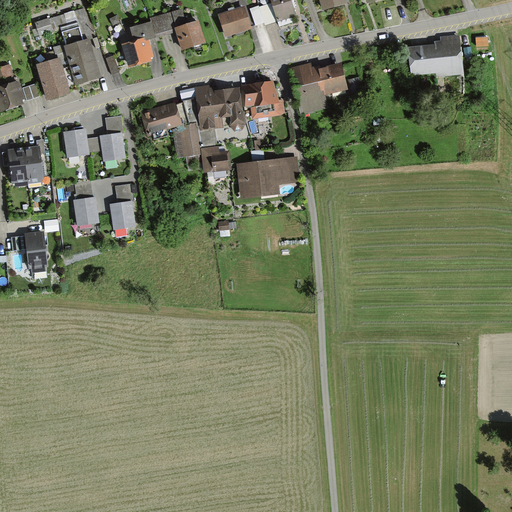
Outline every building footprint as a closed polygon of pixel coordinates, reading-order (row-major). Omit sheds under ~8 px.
[(291,0),(270,0),(272,3),(278,21),(296,15),(291,0)] [(318,0),(322,11),(348,3),(346,0),(318,0)] [(278,21),(272,3),(259,7),(265,23),(265,25),(278,21)] [(218,15),(225,37),(252,27),(244,5),(218,15)] [(265,23),(259,7),(259,6),(250,9),(256,26),(265,23)] [(182,50),(206,42),(199,20),(187,23),(182,7),(150,17),(151,21),(156,37),(157,38),(176,32),(182,50)] [(84,8),(49,18),(53,30),(60,27),(78,22),(84,40),(89,38),(90,39),(93,38),(84,8)] [(49,18),(36,23),(40,37),(54,32),(53,30),(49,18)] [(121,44),(128,68),(152,60),(151,57),(155,56),(149,39),(156,37),(151,21),(130,27),(133,40),(121,44)] [(63,46),(76,86),(102,77),(90,39),(89,38),(84,40),(78,22),(60,27),(66,45),(63,46)] [(408,47),(410,74),(436,73),(436,77),(464,75),(461,34),(440,36),(440,40),(434,41),(435,45),(408,47)] [(115,55),(106,58),(111,74),(120,71),(115,55)] [(36,64),(47,100),(71,93),(60,57),(36,64)] [(349,89),(342,63),(318,69),(318,66),(312,68),(311,64),(291,69),(302,114),(329,107),(326,95),(349,89)] [(9,64),(0,67),(0,79),(13,74),(9,64)] [(357,78),(348,80),(351,94),(361,92),(357,78)] [(0,86),(0,109),(1,111),(26,103),(19,80),(0,86)] [(273,82),(241,86),(245,107),(250,105),(252,118),(285,113),(283,99),(278,100),(273,82)] [(36,84),(23,88),(27,101),(40,97),(36,84)] [(246,123),(241,87),(214,91),(213,88),(210,88),(210,85),(194,87),(199,126),(198,126),(201,146),(217,144),(215,129),(223,128),(222,118),(230,117),(231,124),(236,131),(242,130),(244,126),(246,123)] [(176,105),(142,114),(146,132),(181,123),(176,105)] [(180,132),(183,155),(199,153),(195,129),(180,132)] [(84,131),(65,133),(68,155),(86,153),(84,131)] [(104,160),(123,157),(120,135),(101,137),(104,160)] [(22,147),(25,183),(40,181),(37,145),(22,147)] [(9,184),(25,183),(22,147),(6,148),(9,184)] [(266,160),(266,151),(254,151),(255,160),(266,160)] [(227,168),(226,152),(209,154),(211,169),(227,168)] [(236,164),(240,196),(279,192),(278,183),(299,181),(297,158),(236,164)] [(96,223),(93,199),(74,201),(77,225),(96,223)] [(114,229),(133,227),(130,203),(112,205),(114,229)] [(46,267),(43,233),(26,235),(30,269),(46,267)]
